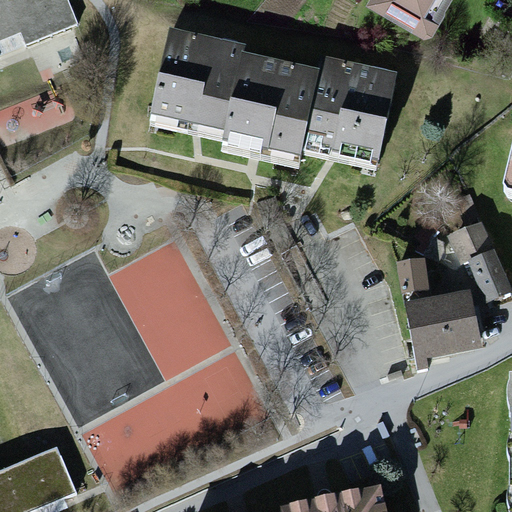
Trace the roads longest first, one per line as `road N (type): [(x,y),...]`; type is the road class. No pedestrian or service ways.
road 1 (residential): [(206,511),(371,439),(364,410),(390,399)]
road 2 (residential): [(390,399),(303,230)]
road 3 (residential): [(390,399),(467,374),(511,347)]
road 4 (residential): [(390,399),(430,511)]
